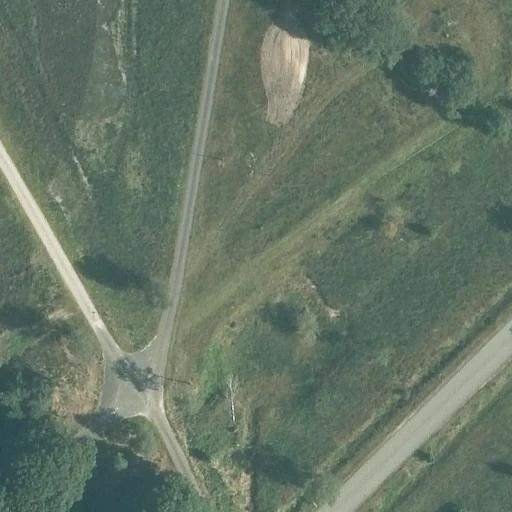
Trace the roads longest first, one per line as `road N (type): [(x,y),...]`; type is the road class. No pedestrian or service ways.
road 1 (unclassified): [(143,388),(177,283),(225,0)]
road 2 (unclassified): [(338,511),(511,339)]
road 3 (unclassified): [(0,503),(143,388)]
road 4 (unclassified): [(203,511),(143,388)]
